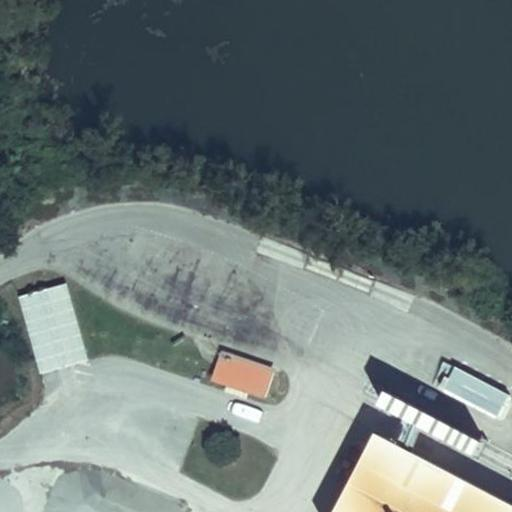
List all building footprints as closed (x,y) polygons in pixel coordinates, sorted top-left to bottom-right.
[(72,351),(47,276),(2,290),(27,366),(72,351)] [(461,331),(427,311),(406,346),(440,366),(461,331)] [(257,355),(193,332),(185,357),(249,379),(257,355)] [(420,423),(432,430),(449,403),(411,380),(403,394),(428,409),(420,423)] [(442,428),(511,468),(511,440),(507,437),(511,429),(511,427),(489,414),(484,424),(455,406),(442,428)] [(366,454),(294,418),(282,440),(355,477),(366,454)] [(511,511),(511,506),(378,441),(343,511),(511,511)]
